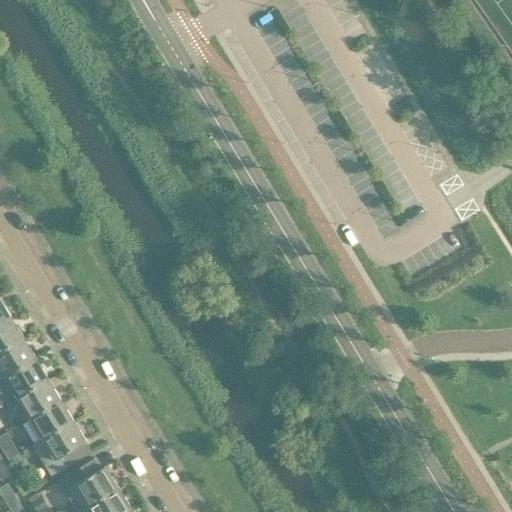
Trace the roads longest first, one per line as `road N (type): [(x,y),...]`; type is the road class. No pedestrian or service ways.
road 1 (unclassified): [(369,378),(142,0)]
road 2 (residential): [(0,224),(170,511)]
road 3 (unclassified): [(452,511),(369,378)]
